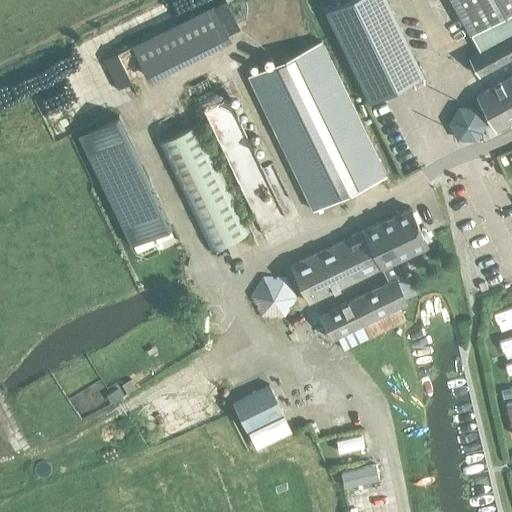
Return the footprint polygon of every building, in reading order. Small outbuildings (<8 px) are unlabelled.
[(131,44),(145,73),(226,34),(239,27),(226,0),(221,0),(212,4),(131,44)] [(345,0),(326,10),(370,101),(424,75),(388,0),(345,0)] [(511,0),(452,0),(470,33),(480,50),(468,56),(478,76),(511,57),(511,0)] [(247,76),(313,212),(387,174),(322,39),(247,76)] [(511,74),(476,94),(496,131),(511,122),(511,74)] [(478,106),(457,106),(447,124),(457,142),(476,142),(486,124),(478,106)] [(79,134),(130,244),(170,225),(119,115),(79,134)] [(197,122),(158,141),(211,250),(250,230),(197,122)] [(402,274),(396,263),(430,247),(411,206),(289,265),(308,305),(383,269),(389,280),(318,314),(331,340),(339,336),(345,348),(406,319),(400,307),(409,302),(396,277),(402,274)] [(264,270),(252,291),(263,311),(286,312),(299,292),(288,271),(264,270)] [(270,384),(233,402),(247,430),(284,413),(270,384)] [(339,448),(366,442),(363,430),(337,436),(339,448)] [(344,480),(379,477),(378,461),(342,464),(344,480)]
